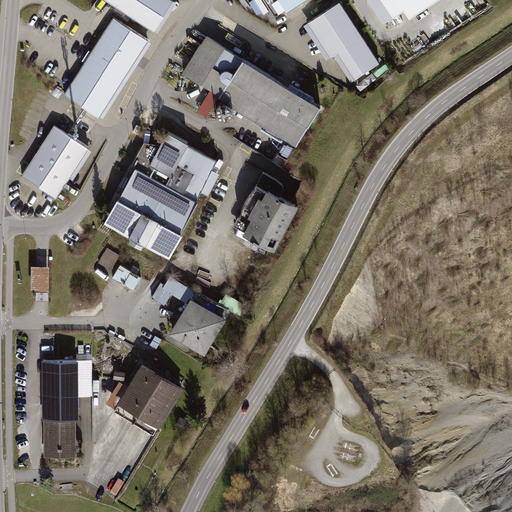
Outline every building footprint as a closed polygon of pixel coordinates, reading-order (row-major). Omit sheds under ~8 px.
[(171,0),(112,0),(154,27),(171,0)] [(299,0),(257,0),(266,13),(271,9),(275,15),(299,0)] [(369,0),(368,1),(384,25),(405,11),(410,20),(440,0),(369,0)] [(381,61),(341,1),(305,24),(328,58),(335,54),(352,80),(381,61)] [(112,18),(64,93),(83,105),(131,29),(112,18)] [(83,105),(99,114),(146,38),(131,29),(83,105)] [(207,38),(183,76),(297,145),(320,106),(207,38)] [(57,199),(91,149),(55,125),(22,175),(57,199)] [(149,141),(106,222),(171,256),(221,162),(170,135),(163,149),(149,141)] [(259,188),(238,227),(272,245),(293,206),(259,188)] [(119,256),(107,249),(101,262),(113,268),(119,256)] [(122,265),(114,278),(134,289),(142,276),(122,265)] [(49,267),(33,267),(33,287),(49,287),(49,267)] [(198,292),(167,275),(154,298),(165,304),(172,291),(191,304),(198,292)] [(228,310),(198,292),(191,304),(175,331),(205,349),(228,310)] [(246,304),(227,294),(219,305),(228,310),(239,317),(246,304)] [(46,362),(46,420),(76,419),(78,419),(78,394),(92,394),(91,362),(46,362)] [(121,381),(111,397),(159,426),(182,389),(143,366),(131,387),(121,381)] [(76,419),(46,420),(46,453),(75,453),(76,419)]
